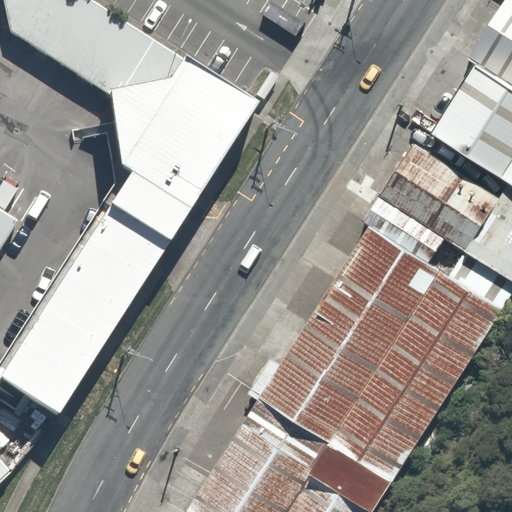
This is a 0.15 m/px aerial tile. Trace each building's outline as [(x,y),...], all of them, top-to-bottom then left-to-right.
[(179,80),(53,0),(0,0),(0,43),(147,138),(97,207),(0,368),(0,388),(42,418),(237,117),(179,80)] [(511,0),(505,0),(468,58),(476,63),(511,85),(511,0)] [(511,85),(476,63),(431,135),(508,183),(511,185),(511,85)] [(499,197),(415,145),(379,196),(444,238),(465,252),(499,197)] [(499,197),(465,252),(511,280),(511,185),(508,183),(499,197)] [(444,238),(379,196),(362,221),(370,226),(426,264),(444,238)] [(426,264),(370,226),(187,511),(287,511),(440,273),(426,264)] [(501,311),(440,273),(287,511),(372,511),(501,311)]
